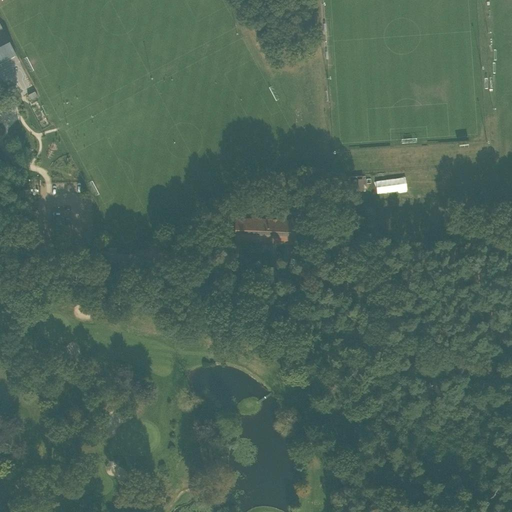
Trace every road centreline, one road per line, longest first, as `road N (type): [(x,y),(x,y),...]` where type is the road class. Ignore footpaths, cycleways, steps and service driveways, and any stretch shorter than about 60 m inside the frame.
road 1 (unclassified): [(511,371),(330,331),(106,253),(0,250)]
road 2 (track): [(378,342),(382,511)]
